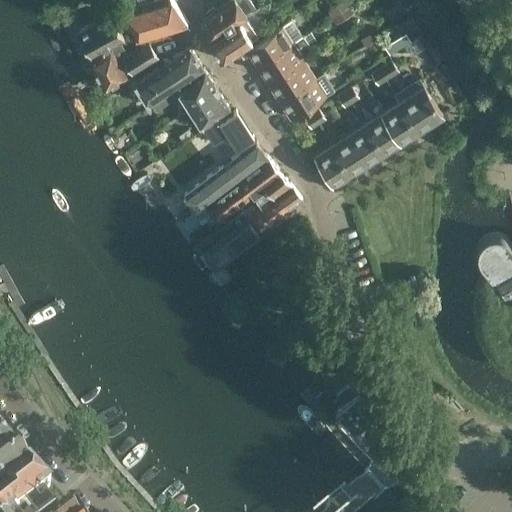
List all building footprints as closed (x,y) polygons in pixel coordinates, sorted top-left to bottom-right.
[(107,14),(117,9),(111,0),(103,0),(100,2),(101,3),(107,14)] [(162,27),(153,0),(127,0),(128,5),(120,8),(135,35),(162,27)] [(186,20),(172,0),(153,0),(162,27),(186,20)] [(209,40),(246,14),(256,7),(250,0),(227,0),(216,7),(213,6),(204,11),(205,15),(203,16),(209,40)] [(350,0),(341,0),(334,4),(339,12),(346,7),(352,3),(350,0)] [(325,13),(329,19),(339,12),(335,6),(325,13)] [(346,7),(339,12),(329,19),(333,26),(351,14),(346,7)] [(246,14),(209,40),(220,57),(242,43),(256,32),(246,14)] [(90,56),(117,41),(120,39),(108,16),(78,33),(90,56)] [(244,48),(256,65),(291,43),(301,36),(290,19),(244,48)] [(357,40),(361,47),(372,40),(368,33),(357,40)] [(376,46),(372,40),(361,47),(366,53),(376,46)] [(117,41),(90,56),(86,58),(96,77),(102,88),(124,75),(116,60),(121,57),(131,72),(156,56),(149,45),(140,44),(124,54),(117,41)] [(267,82),(302,60),(291,43),(256,65),(267,82)] [(187,45),(159,64),(133,82),(148,104),(163,94),(174,86),(202,67),(187,45)] [(377,67),(384,77),(396,69),(389,59),(377,67)] [(302,60),(267,82),(278,100),(313,77),(302,60)] [(174,86),(187,106),(214,86),(202,67),(174,86)] [(370,72),(376,82),(384,77),(377,67),(370,72)] [(313,77),(278,100),(289,117),(324,95),(313,77)] [(393,94),(396,99),(415,129),(441,113),(418,77),(393,94)] [(343,89),(350,99),(356,95),(350,85),(343,89)] [(187,106),(187,107),(200,128),(202,127),(215,117),(228,108),(214,86),(187,106)] [(336,94),(343,104),(350,99),(343,89),(336,94)] [(163,94),(148,104),(153,111),(168,101),(163,94)] [(396,99),(379,110),(399,140),(415,129),(396,99)] [(317,107),(309,111),(316,121),(323,117),(317,107)] [(215,117),(202,127),(212,143),(225,135),(230,142),(226,144),(231,151),(252,136),(234,109),(217,121),(215,117)] [(382,151),(399,140),(379,110),(363,120),(382,151)] [(316,121),(309,111),(303,115),(310,125),(316,121)] [(366,161),(382,151),(363,120),(346,131),(366,161)] [(185,126),(171,136),(176,143),(190,133),(185,126)] [(330,142),(349,172),(366,161),(346,131),(330,142)] [(244,169),(265,153),(255,140),(183,194),(194,208),(201,202),(244,169)] [(332,183),(349,172),(330,142),(313,153),(332,183)] [(290,184),(280,172),(265,153),(244,169),(258,188),(256,189),(259,192),(253,196),(260,206),(290,184)] [(244,169),(201,202),(216,221),(251,194),(253,196),(259,192),(256,189),(258,188),(244,169)] [(247,216),(258,231),(301,198),(290,184),(260,206),(247,216)] [(218,228),(235,249),(258,231),(247,216),(242,210),(218,228)] [(218,228),(196,244),(195,245),(212,266),(235,249),(218,228)] [(478,263),(484,270),(477,283),(473,298),(472,312),(474,327),(480,341),(488,353),(499,364),(511,370),(511,246),(511,247),(506,240),(500,236),(493,234),(485,236),(479,241),(476,248),(475,256),(478,263)] [(395,301),(402,312),(403,314),(418,305),(410,292),(395,301)] [(293,337),(304,352),(326,336),(315,321),(293,337)] [(332,395),(340,404),(332,410),(350,432),(377,411),(360,390),(362,388),(353,378),(332,395)] [(0,450),(9,444),(0,432),(0,450)] [(0,483),(26,463),(9,444),(0,450),(0,483)] [(0,511),(13,511),(40,492),(48,486),(30,467),(26,463),(0,483),(0,511)] [(48,511),(55,507),(40,492),(13,511),(48,511)]
